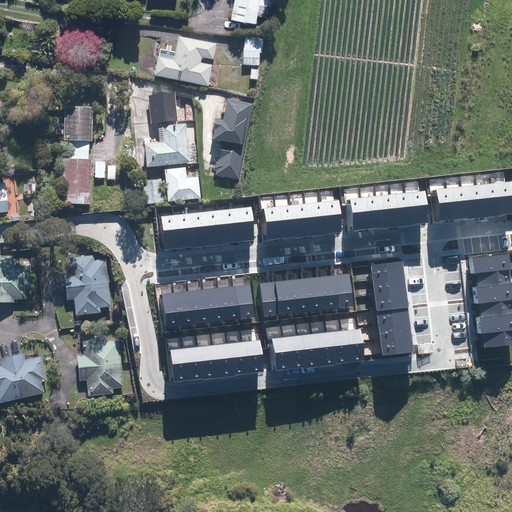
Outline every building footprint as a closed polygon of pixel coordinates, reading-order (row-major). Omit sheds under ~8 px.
[(234,0),(231,18),(255,23),(257,15),(266,17),(269,0),(234,0)] [(157,57),(154,76),(208,87),(212,65),(201,63),(202,58),(213,60),(216,44),(178,37),(174,61),(157,57)] [(259,65),(259,53),(263,53),(264,39),(246,37),(243,50),(243,65),(259,65)] [(151,123),(177,121),(174,92),(148,95),(151,123)] [(215,175),(238,179),(253,105),(240,102),(238,99),(233,98),(230,100),(227,100),(223,120),(215,119),(212,130),(214,130),(212,139),(222,141),(218,161),(216,162),(214,168),(216,170),(215,175)] [(92,108),(65,107),(64,140),(69,140),(89,141),(91,141),(92,108)] [(144,144),(147,167),(190,163),(185,123),(162,126),(164,142),(144,144)] [(89,159),(89,141),(69,140),(68,159),(89,159)] [(68,159),(63,158),(62,203),(90,205),(92,159),(89,159),(68,159)] [(105,162),(95,161),(95,177),(105,177),(105,162)] [(117,166),(109,166),(108,181),(116,181),(117,166)] [(164,170),(168,202),(201,198),(198,177),(186,178),(185,167),(164,170)] [(24,179),(23,191),(36,191),(36,179),(24,179)] [(164,202),(161,179),(141,181),(144,204),(164,202)] [(506,182),(491,184),(494,216),(509,214),(506,182)] [(0,213),(9,212),(7,183),(0,183),(0,213)] [(476,185),(480,218),(494,216),(491,184),(476,185)] [(476,185),(461,187),(465,219),(480,218),(476,185)] [(447,189),(450,221),(465,219),(461,187),(447,189)] [(447,189),(432,190),(436,223),(450,221),(447,189)] [(420,191),(405,193),(409,225),(424,224),(420,191)] [(390,195),(394,227),(409,225),(405,193),(390,195)] [(390,195),(375,196),(379,229),(394,227),(390,195)] [(360,198),(364,230),(379,229),(375,196),(360,198)] [(360,198),(346,200),(349,232),(364,230),(360,198)] [(319,202),(323,235),(339,233),(335,200),(319,202)] [(319,202),(303,204),(307,236),(323,235),(319,202)] [(289,205),(292,238),(307,236),(303,204),(289,205)] [(289,205),(276,207),(280,239),(292,238),(289,205)] [(235,209),(238,242),(254,240),(250,207),(235,209)] [(276,207),(262,208),(265,241),(280,239),(276,207)] [(219,210),(223,244),(238,242),(235,209),(219,210)] [(203,212),(207,246),(223,244),(219,210),(203,212)] [(188,214),(192,247),(207,246),(203,212),(188,214)] [(174,215),(178,249),(192,247),(188,214),(174,215)] [(174,215),(160,217),(163,250),(178,249),(174,215)] [(509,254),(472,258),(474,273),(476,273),(511,269),(509,254)] [(112,305),(106,255),(70,259),(72,273),(64,274),(68,301),(75,300),(77,315),(101,312),(101,307),(112,305)] [(0,302),(14,303),(14,299),(27,299),(27,289),(30,289),(30,266),(15,266),(15,257),(0,257),(0,302)] [(404,261),(372,264),(373,279),(405,276),(404,261)] [(511,283),(511,279),(511,269),(476,273),(477,287),(511,283)] [(347,274),(332,275),(336,309),(351,307),(347,274)] [(317,277),(321,310),(336,309),(332,275),(317,277)] [(405,276),(373,279),(375,295),(407,291),(405,276)] [(317,277),(302,279),(306,312),(321,310),(317,277)] [(288,280),(291,314),(306,312),(302,279),(288,280)] [(288,280),(273,282),(277,315),(291,314),(288,280)] [(273,282),(258,283),(262,317),(277,315),(273,282)] [(511,299),(511,283),(477,287),(474,287),(476,304),(480,303),(511,299)] [(234,286),(238,319),(253,318),(249,285),(234,286)] [(234,286),(219,288),(223,321),(238,319),(234,286)] [(204,289),(208,322),(223,321),(219,288),(204,289)] [(204,289),(190,291),(193,324),(208,322),(204,289)] [(175,292),(179,326),(193,324),(190,291),(175,292)] [(408,305),(407,291),(375,295),(376,309),(408,305)] [(175,292),(159,294),(163,328),(179,326),(175,292)] [(511,313),(511,299),(480,303),(481,317),(511,313)] [(408,305),(376,309),(378,324),(410,320),(409,305),(408,305)] [(511,329),(511,313),(481,317),(479,318),(481,333),(483,333),(511,329)] [(412,335),(410,320),(378,324),(380,339),(412,335)] [(340,331),(344,364),(359,363),(355,329),(340,331)] [(511,345),(511,329),(483,333),(485,348),(511,345)] [(340,331),(326,333),(329,366),(344,364),(340,331)] [(311,335),(315,368),(329,366),(326,333),(311,335)] [(77,353),(78,367),(122,362),(119,338),(107,339),(107,335),(82,338),(84,353),(77,353)] [(311,335),(297,336),(301,369),(315,368),(311,335)] [(412,335),(380,339),(382,356),(414,352),(412,335)] [(283,338),(286,371),(301,369),(297,336),(283,338)] [(283,338),(269,339),(270,346),(273,372),(286,371),(283,338)] [(243,343),(247,374),(262,373),(258,341),(243,343)] [(243,343),(228,344),(231,376),(247,374),(243,343)] [(213,346),(216,377),(231,376),(228,344),(213,346)] [(213,346),(198,348),(202,379),(216,377),(213,346)] [(183,349),(187,381),(202,379),(198,348),(183,349)] [(183,349),(168,351),(171,383),(187,381),(183,349)] [(0,355),(2,364),(0,364),(0,398),(7,397),(8,400),(34,395),(33,392),(45,390),(43,380),(46,379),(42,356),(27,359),(25,351),(0,355)] [(124,386),(122,362),(78,367),(79,379),(87,379),(89,395),(113,393),(112,387),(124,386)]
